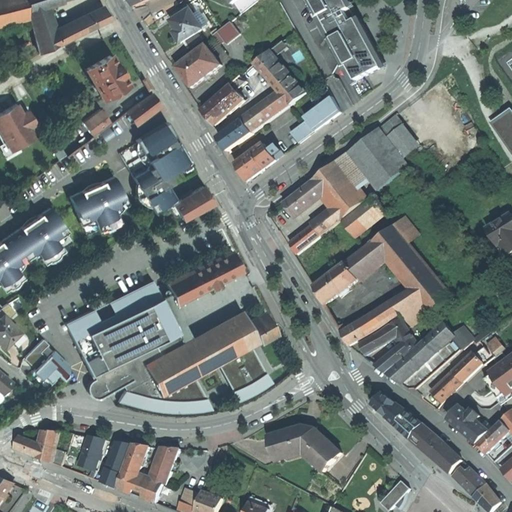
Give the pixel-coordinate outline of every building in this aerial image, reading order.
[(0,0),(0,24),(27,18),(22,0),(0,0)] [(24,0),(27,9),(45,3),(55,0),(24,0)] [(259,0),(240,0),(235,4),(242,14),(259,0)] [(360,25),(346,0),(307,0),(353,84),(383,68),(360,25)] [(54,32),(45,3),(27,9),(38,53),(58,44),(54,32)] [(108,20),(103,8),(54,32),(58,44),(58,45),(108,20)] [(191,10),(172,22),(178,31),(175,33),(178,38),(182,43),(185,42),(198,33),(209,26),(204,17),(198,21),(191,10)] [(232,22),(219,33),(226,42),(228,45),(241,34),(232,22)] [(202,40),(198,33),(185,42),(189,48),(202,40)] [(226,42),(219,33),(214,36),(222,46),(226,42)] [(223,66),(207,45),(177,68),(186,79),(193,89),(223,66)] [(276,86),(293,74),(273,51),(258,63),(268,75),(276,86)] [(115,64),(109,55),(84,69),(93,84),(97,91),(102,99),(106,96),(119,88),(127,84),(121,74),(122,74),(116,64),(115,64)] [(119,62),(116,64),(122,74),(125,72),(122,67),(119,62)] [(284,96),(293,106),(309,94),(293,74),(276,86),(282,93),(284,96)] [(233,86),(236,89),(243,84),(245,86),(249,82),(244,76),(233,85),(233,86)] [(236,89),(233,86),(205,111),(212,119),(218,126),(246,101),(236,89)] [(121,91),(119,88),(106,96),(108,98),(121,91)] [(151,93),(125,112),(133,123),(147,113),(159,105),(151,93)] [(284,96),(246,123),(254,134),(293,106),(284,96)] [(309,121),(316,132),(328,124),(344,113),(333,98),(316,110),(318,112),(307,119),(309,121)] [(21,113),(15,103),(5,109),(0,112),(0,134),(10,151),(35,136),(29,127),(35,123),(27,110),(21,113)] [(109,122),(99,109),(81,122),(91,136),(109,122)] [(511,113),(495,125),(511,149),(511,113)] [(400,114),(382,128),(412,167),(426,157),(400,114)] [(175,136),(167,121),(135,140),(147,161),(145,170),(132,177),(154,214),(176,201),(162,179),(179,169),(180,171),(192,164),(178,141),(176,138),(175,136)] [(244,121),(219,138),(229,153),(254,134),(246,123),(244,121)] [(316,132),(309,121),(293,133),(300,144),(316,132)] [(108,126),(99,133),(105,142),(114,135),(108,126)] [(382,128),(349,153),(355,159),(371,179),(381,192),(412,167),(382,128)] [(265,144),(255,151),(267,169),(286,155),(278,145),(273,148),(272,147),(269,149),(268,147),(265,144)] [(255,151),(236,164),(243,173),(249,182),(267,169),(255,151)] [(371,179),(355,159),(349,153),(338,162),(360,187),(371,179)] [(345,220),(370,200),(360,187),(338,162),(313,181),(313,182),(323,194),(334,207),(345,220)] [(93,217),(99,230),(118,221),(113,208),(125,203),(113,176),(92,185),(68,196),(80,223),(93,217)] [(297,214),(323,194),(313,182),(297,195),(296,194),(287,202),(297,214)] [(182,221),(213,203),(208,195),(202,186),(171,204),(178,215),(182,221)] [(376,198),(344,223),(355,237),(387,212),(376,198)] [(178,215),(171,204),(167,207),(174,218),(178,215)] [(66,231),(49,207),(30,220),(0,240),(0,284),(4,290),(22,278),(14,266),(36,251),(44,263),(62,250),(54,239),(66,231)] [(315,227),(323,236),(345,220),(334,207),(331,210),(333,213),(315,227)] [(511,213),(488,229),(498,246),(497,247),(504,259),(511,254),(511,213)] [(396,226),(411,245),(422,237),(407,218),(396,226)] [(415,291),(434,314),(455,298),(411,245),(396,226),(375,242),(389,259),(415,291)] [(295,250),(299,255),(323,236),(315,227),(292,244),(295,250)] [(361,280),(389,259),(375,242),(348,263),(361,280)] [(241,273),(230,250),(164,282),(175,305),(241,273)] [(361,280),(348,263),(316,287),(321,294),(327,306),(361,280)] [(271,324),(264,313),(248,322),(241,311),(183,343),(151,280),(107,301),(113,314),(99,321),(92,309),(64,323),(89,376),(92,375),(94,379),(90,381),(88,383),(86,387),(86,391),(88,394),(91,397),(95,398),(98,398),(101,397),(124,384),(126,389),(124,390),(117,402),(139,408),(154,411),(171,413),(187,413),(203,411),(211,409),(193,377),(216,364),(233,394),(236,403),(246,399),(264,389),(272,382),(264,369),(253,351),(249,352),(246,347),(275,331),(271,324)] [(395,303),(403,314),(414,328),(434,314),(415,291),(395,303)] [(345,334),(351,346),(403,314),(395,303),(353,329),(345,334)] [(1,307),(10,316),(14,311),(6,304),(1,307)] [(2,315),(6,319),(10,316),(1,307),(0,307),(0,314),(1,315),(2,315)] [(2,315),(1,315),(0,316),(0,343),(3,347),(11,339),(16,345),(24,337),(6,319),(2,315)] [(397,337),(409,330),(402,319),(381,333),(361,345),(365,350),(368,355),(388,344),(397,337)] [(23,320),(19,324),(25,329),(29,325),(23,320)] [(341,327),(345,334),(353,329),(349,323),(341,327)] [(395,379),(401,383),(453,337),(456,335),(446,323),(418,347),(389,374),(395,379)] [(475,341),(478,345),(496,331),(493,327),(475,341)] [(456,335),(453,337),(465,350),(474,341),(464,328),(456,335)] [(403,346),(409,354),(419,345),(409,330),(397,337),(403,346)] [(33,348),(34,348),(39,353),(40,352),(48,344),(42,339),(33,348)] [(498,339),(488,346),(496,356),(507,349),(498,339)] [(388,373),(409,354),(403,346),(378,366),(383,370),(388,373)] [(488,346),(478,355),(485,363),(487,365),(496,356),(488,346)] [(24,358),(34,369),(45,358),(40,352),(39,353),(34,348),(24,358)] [(34,369),(33,370),(40,378),(43,375),(49,381),(58,372),(65,378),(67,376),(68,365),(53,350),(45,358),(34,369)] [(475,353),(455,372),(465,383),(485,363),(478,355),(475,353)] [(511,357),(509,360),(503,353),(495,359),(496,359),(498,358),(503,364),(501,366),(491,373),(493,376),(487,380),(490,385),(501,399),(511,389),(511,357)] [(12,382),(0,372),(0,391),(3,393),(10,384),(11,383),(12,382)] [(465,383),(455,372),(446,381),(444,379),(439,383),(441,385),(434,392),(439,397),(444,403),(465,383)] [(0,401),(13,386),(10,384),(3,393),(0,391),(0,401)] [(393,421),(412,439),(425,425),(409,411),(384,393),(374,404),(393,421)] [(478,444),(491,432),(478,421),(482,417),(474,410),(470,414),(462,407),(450,420),(464,432),(478,444)] [(511,412),(503,421),(504,421),(511,430),(511,412)] [(500,443),(511,431),(511,430),(504,421),(479,444),(484,451),(488,454),(494,449),(500,443)] [(445,442),(425,425),(412,439),(433,457),(445,442)] [(305,426),(271,437),(275,451),(276,451),(279,461),(290,458),(290,457),(306,452),(319,462),(318,463),(326,470),(334,462),(335,463),(345,452),(328,438),(318,430),(305,426)] [(59,443),(62,432),(46,431),(42,445),(30,440),(22,437),(17,449),(54,463),(59,443)] [(98,438),(91,437),(80,466),(95,471),(107,440),(98,438)] [(134,445),(119,442),(107,473),(109,474),(105,484),(117,488),(134,445)] [(464,461),(445,442),(433,457),(443,466),(452,474),(464,461)] [(62,444),(59,443),(54,463),(63,467),(68,453),(60,451),(62,444)] [(141,475),(151,447),(142,446),(135,445),(118,488),(145,499),(158,504),(165,484),(155,480),(141,475)] [(155,480),(165,484),(167,485),(180,450),(166,449),(155,480)] [(466,473),(462,468),(454,477),(468,490),(475,497),(488,485),(471,468),(466,473)] [(225,499),(226,496),(218,492),(216,487),(220,476),(211,473),(204,492),(225,499)] [(15,485),(1,479),(0,479),(0,505),(3,501),(8,495),(15,485)] [(408,485),(404,482),(383,504),(392,511),(397,506),(408,494),(412,489),(408,485)] [(493,511),(502,503),(488,485),(475,497),(490,511),(493,511)] [(196,511),(203,494),(187,489),(179,511),(181,511),(196,511)] [(220,511),(225,499),(204,492),(203,494),(196,511),(220,511)] [(408,495),(408,494),(397,506),(401,509),(403,507),(404,505),(406,502),(407,499),(408,495)] [(11,497),(8,495),(3,501),(7,504),(11,497)] [(252,497),(250,502),(271,510),(273,505),(252,497)] [(250,502),(246,511),(269,511),(271,510),(250,502)]
